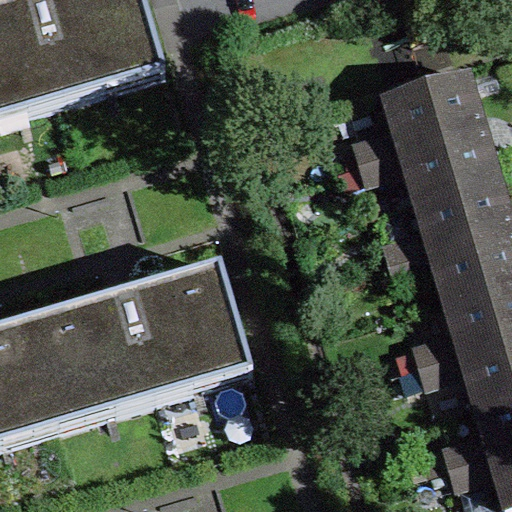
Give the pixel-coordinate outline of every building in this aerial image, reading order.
[(106,99),(102,87),(161,69),(141,0),(47,0),(41,2),(0,13),(0,116),(24,109),(28,122),(106,99)] [(384,106),(393,138),(354,152),(359,171),(483,134),(472,96),(468,81),(384,106)] [(406,180),(414,210),(498,185),(487,147),(483,134),(359,171),(365,190),(385,184),(386,186),(406,180)] [(511,230),(503,200),(498,185),(414,210),(423,240),(403,245),(404,247),(384,253),(389,273),(511,236),(511,230)] [(511,236),(389,273),(395,291),(415,285),(416,287),(436,282),(444,311),(511,291),(511,236)] [(190,386),(249,368),(221,274),(124,302),(28,330),(55,425),(112,408),(116,421),(194,398),(190,386)] [(414,355),(419,374),(511,346),(511,291),(444,311),(453,342),(433,347),(434,349),(414,355)] [(0,454),(2,454),(0,446),(0,441),(55,425),(28,330),(0,338),(0,454)] [(511,346),(419,374),(425,393),(466,383),(474,413),(511,402),(511,346)] [(463,449),(464,451),(444,457),(449,476),(511,457),(511,402),(474,413),(483,443),(463,449)] [(511,511),(511,457),(449,476),(455,494),(496,485),(503,511),(511,511)]
